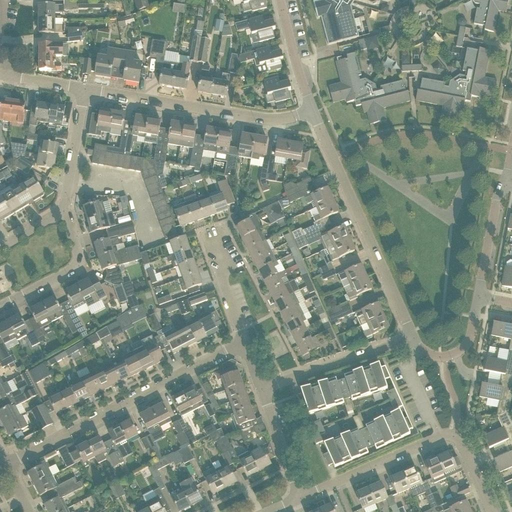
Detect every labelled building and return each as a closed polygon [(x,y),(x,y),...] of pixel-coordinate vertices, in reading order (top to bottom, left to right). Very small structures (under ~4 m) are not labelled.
[(137,13),(149,8),(146,0),(136,0),(133,1),(137,13)] [(231,0),(232,1),(236,0),(241,0),(243,5),(241,5),(243,14),(251,12),(266,9),(264,0),(231,0)] [(320,0),(315,2),(313,2),(317,18),(319,18),(320,17),(323,25),(328,46),(358,38),(351,9),(351,7),(351,6),(354,1),(356,0),(320,0)] [(471,0),(475,4),(480,5),(479,10),(477,9),(474,25),(484,27),(483,31),(492,32),(497,11),(502,12),(504,4),(507,5),(508,0),(471,0)] [(105,10),(105,2),(77,1),(77,10),(105,10)] [(186,13),(187,5),(175,3),(174,11),(186,13)] [(54,6),(39,6),(39,13),(38,14),(38,18),(39,19),(39,20),(54,20),(54,13),(63,13),(63,14),(64,14),(64,6),(63,6),(54,6)] [(247,21),(235,25),(237,32),(250,29),(252,36),(257,34),(259,43),(264,41),(274,39),(272,30),(275,29),(273,21),(264,24),(262,17),(253,20),(247,21)] [(125,25),(134,22),(133,18),(124,20),(124,18),(116,20),(118,29),(125,28),(125,25)] [(458,20),(457,24),(459,27),(463,27),(466,25),(466,22),(464,19),(461,18),(458,20)] [(54,26),(54,20),(39,20),(39,34),(54,34),(54,33),(63,33),(63,34),(64,34),(64,26),(63,26),(54,26)] [(197,63),(203,23),(197,22),(196,32),(194,32),(189,58),(178,56),(173,88),(186,91),(191,62),(197,63)] [(201,39),(204,23),(203,23),(197,63),(204,65),(209,41),(201,39)] [(389,27),(379,29),(380,35),(390,33),(389,27)] [(462,48),(466,28),(460,27),(456,47),(462,48)] [(221,38),(231,36),(229,29),(223,30),(222,35),(221,38)] [(364,40),(358,41),(360,51),(366,49),(364,40)] [(164,58),(166,44),(152,41),(149,58),(156,60),(156,56),(164,58)] [(36,48),(36,51),(38,52),(39,52),(39,57),(53,56),(53,57),(62,57),(62,45),(53,45),(39,45),(39,47),(38,47),(36,48)] [(240,56),(238,63),(254,59),(256,67),(258,75),(267,73),(272,72),(282,69),(280,61),(283,60),(281,52),(272,54),(270,48),(261,50),(260,50),(240,56)] [(121,52),(121,51),(107,49),(106,58),(98,57),(95,77),(110,79),(112,67),(118,68),(121,52)] [(479,49),(479,51),(467,49),(463,72),(466,72),(465,77),(459,76),(450,82),(449,88),(444,87),(445,84),(422,80),(420,92),(417,91),(415,101),(443,106),(440,119),(457,122),(459,109),(463,110),(464,101),(470,102),(471,97),(480,98),(480,95),(493,97),(496,81),(484,79),(489,51),(479,49)] [(133,62),(135,53),(121,51),(121,52),(118,68),(126,69),(124,81),(138,84),(142,64),(133,62)] [(359,77),(361,77),(355,54),(347,56),(347,59),(336,62),(341,84),(329,87),(333,103),(345,100),(346,103),(354,101),(355,107),(361,106),(363,113),(367,112),(370,125),(386,121),(383,108),(410,101),(408,93),(406,93),(403,82),(380,88),(381,90),(377,91),(375,86),(365,80),(360,81),(359,77)] [(238,61),(237,56),(231,55),(231,60),(230,59),(228,73),(236,75),(238,61)] [(53,66),(53,57),(53,56),(39,57),(39,71),(61,71),(61,66),(53,66)] [(173,88),(178,56),(176,64),(163,62),(159,86),(173,88)] [(386,66),(392,68),(394,61),(388,59),(386,66)] [(90,76),(93,61),(85,60),(82,74),(90,76)] [(207,80),(209,68),(202,66),(198,93),(212,95),(214,81),(207,80)] [(226,97),(230,76),(222,74),(221,83),(214,81),(212,95),(226,97)] [(280,84),(278,78),(277,75),(267,77),(268,81),(263,82),(267,96),(265,96),(267,104),(275,102),(275,103),(290,100),(287,91),(291,90),(289,82),(280,84)] [(0,121),(9,123),(12,101),(1,100),(0,106),(0,121)] [(23,118),(25,103),(12,101),(9,123),(23,126),(24,118),(23,118)] [(49,122),(51,107),(37,105),(37,110),(31,109),(28,127),(36,127),(37,122),(48,124),(48,122),(49,122)] [(63,112),(64,109),(51,107),(49,122),(55,123),(54,126),(68,129),(71,114),(63,112)] [(97,132),(109,134),(113,114),(101,112),(101,111),(100,111),(100,116),(92,114),(88,135),(97,137),(97,132)] [(124,115),(124,116),(113,114),(109,134),(110,131),(122,133),(125,115),(124,115)] [(128,131),(127,138),(132,139),(130,150),(132,150),(133,141),(136,141),(137,138),(138,138),(144,139),(148,120),(137,118),(137,117),(136,117),(135,123),(134,127),(133,132),(128,131)] [(144,139),(144,143),(151,144),(152,136),(158,137),(159,131),(159,128),(160,122),(159,121),(159,122),(148,120),(144,139)] [(171,123),(169,139),(168,145),(180,147),(183,126),(172,124),(172,123),(171,123)] [(195,128),(183,126),(180,147),(192,149),(196,127),(195,127),(195,128)] [(208,130),(208,129),(207,129),(203,151),(197,150),(194,168),(200,169),(203,152),(215,154),(219,132),(208,130)] [(219,132),(215,154),(223,156),(223,154),(227,155),(228,155),(233,156),(234,148),(229,147),(230,143),(231,134),(231,133),(230,134),(219,132)] [(243,136),(242,135),(238,157),(238,158),(250,160),(253,138),(243,136)] [(38,137),(37,146),(40,147),(38,155),(55,158),(57,145),(49,144),(50,138),(38,137)] [(124,156),(127,138),(121,137),(119,149),(118,155),(124,156)] [(127,138),(124,156),(125,156),(129,157),(130,150),(132,139),(127,138)] [(266,140),(253,138),(250,160),(258,162),(258,159),(263,159),(267,140),(266,140)] [(276,157),(287,159),(290,144),(278,142),(275,158),(276,158),(276,157)] [(25,156),(26,146),(10,143),(13,163),(11,164),(12,164),(16,162),(21,158),(25,156)] [(154,156),(153,161),(155,161),(159,162),(160,155),(162,144),(156,143),(156,145),(154,156)] [(290,144),(287,159),(296,161),(302,162),(301,169),(306,170),(309,152),(302,151),(303,146),(302,146),(290,144)] [(106,153),(113,154),(118,155),(119,149),(107,147),(106,153)] [(194,168),(197,150),(192,149),(189,167),(194,168)] [(98,165),(100,152),(94,151),(92,164),(98,165)] [(104,166),(106,153),(100,152),(98,165),(104,166)] [(110,168),(113,154),(106,153),(104,166),(110,168)] [(55,158),(38,155),(36,168),(53,171),(54,165),(57,164),(57,160),(55,158)] [(125,156),(124,156),(118,155),(116,169),(123,170),(125,156)] [(228,155),(227,155),(223,177),(229,178),(233,156),(228,155)] [(238,158),(238,157),(233,156),(229,178),(234,179),(238,158)] [(135,172),(137,158),(133,157),(133,158),(131,158),(129,171),(135,172)] [(30,170),(33,166),(21,158),(16,162),(19,163),(30,170)] [(141,159),(137,158),(135,172),(140,173),(141,174),(143,159),(141,159)] [(150,160),(150,161),(143,159),(141,174),(143,181),(156,177),(156,176),(156,173),(156,172),(155,161),(153,161),(150,160)] [(260,179),(259,183),(263,193),(269,190),(266,181),(265,181),(268,162),(263,161),(262,168),(260,179)] [(30,170),(19,163),(16,162),(12,164),(16,168),(27,175),(30,170)] [(268,162),(265,181),(276,182),(277,177),(272,176),(274,163),(268,162)] [(4,179),(11,175),(7,170),(1,174),(4,179)] [(156,173),(156,176),(156,177),(158,183),(160,188),(161,189),(168,187),(163,173),(156,173)] [(146,187),(158,183),(156,177),(143,181),(146,187)] [(34,179),(23,186),(33,203),(44,196),(42,194),(34,179)] [(290,184),(283,187),(285,193),(285,194),(287,199),(303,191),(313,187),(310,179),(296,186),(290,184)] [(234,204),(231,194),(226,181),(217,184),(221,196),(210,200),(209,196),(208,196),(214,215),(227,210),(226,207),(234,204)] [(148,193),(160,188),(158,183),(146,187),(148,193)] [(22,209),(33,203),(23,186),(12,193),(22,209)] [(9,187),(0,192),(0,196),(2,199),(11,215),(22,209),(12,193),(9,187)] [(163,195),(161,189),(160,188),(148,193),(150,199),(163,195)] [(307,198),(303,200),(306,205),(310,203),(313,210),(315,209),(332,201),(327,189),(318,193),(316,194),(307,198)] [(303,200),(307,198),(303,191),(287,199),(277,203),(280,209),(280,211),(290,206),(289,204),(303,198),(303,200)] [(152,205),(165,201),(163,195),(150,199),(152,205)] [(11,215),(1,199),(0,196),(0,219),(3,217),(4,220),(11,215)] [(86,214),(88,221),(106,215),(102,202),(98,204),(96,196),(85,196),(88,207),(84,208),(81,209),(83,214),(86,214)] [(192,223),(203,219),(195,196),(183,200),(185,204),(184,204),(192,223)] [(208,196),(196,200),(195,196),(203,219),(214,215),(208,196)] [(122,211),(129,209),(125,197),(119,199),(122,211)] [(154,211),(167,206),(165,201),(152,205),(154,211)] [(300,229),(291,234),(294,241),(296,241),(320,230),(317,223),(327,218),(337,213),(332,201),(315,209),(313,210),(309,212),(312,218),(315,223),(312,224),(313,226),(301,232),(300,229)] [(268,215),(280,209),(277,203),(265,209),(268,215)] [(180,227),(192,223),(184,204),(173,208),(180,227)] [(156,217),(169,212),(167,206),(154,211),(156,217)] [(158,223),(171,218),(169,212),(156,217),(158,223)] [(90,228),(87,229),(89,234),(91,233),(109,228),(110,234),(119,232),(118,225),(115,226),(112,213),(106,215),(88,221),(90,228)] [(161,229),(173,224),(171,218),(158,223),(161,229)] [(282,219),(284,219),(283,218),(276,222),(280,228),(285,226),(282,219)] [(249,222),(236,228),(242,240),(261,230),(255,219),(249,222)] [(119,232),(133,228),(132,222),(118,225),(119,232)] [(163,235),(175,230),(173,224),(161,229),(163,235)] [(320,230),(296,241),(299,249),(308,245),(306,242),(318,236),(319,239),(321,238),(326,250),(349,240),(344,228),(330,234),(326,227),(320,230)] [(121,238),(135,234),(133,228),(119,232),(121,238)] [(165,241),(178,236),(175,230),(163,235),(165,241)] [(259,231),(261,230),(242,240),(248,250),(265,242),(259,231)] [(108,241),(95,245),(99,258),(112,254),(125,250),(123,244),(119,245),(118,239),(121,238),(119,232),(110,234),(112,240),(108,241)] [(286,244),(292,242),(289,234),(283,237),(286,244)] [(173,255),(189,250),(184,238),(169,244),(173,255)] [(331,262),(354,252),(349,240),(326,250),(331,262)] [(253,261),(270,252),(265,242),(248,250),(253,261)] [(291,255),(297,252),(292,242),(286,244),(291,255)] [(112,254),(99,258),(102,271),(104,270),(116,267),(118,266),(122,265),(130,263),(128,258),(126,250),(127,250),(125,250),(112,254)] [(173,269),(193,262),(189,250),(173,255),(173,256),(166,258),(168,264),(171,263),(173,269)] [(149,264),(146,253),(145,252),(140,254),(143,266),(145,266),(149,264)] [(271,265),(276,263),(270,252),(253,261),(259,271),(271,265)] [(296,266),(302,263),(297,252),(291,255),(296,266)] [(505,267),(502,283),(504,283),(503,287),(511,289),(511,261),(510,261),(506,264),(505,267)] [(181,279),(197,273),(193,262),(173,269),(178,267),(181,279)] [(301,277),(307,274),(302,263),(296,266),(289,269),(290,273),(298,269),(301,277)] [(152,268),(151,269),(149,264),(145,266),(143,266),(144,270),(146,269),(148,278),(154,275),(152,268)] [(282,272),(277,275),(271,265),(259,271),(264,282),(283,273),(282,272)] [(320,276),(333,270),(330,265),(318,270),(320,276)] [(349,286),(366,278),(361,266),(348,272),(347,270),(337,275),(340,282),(346,280),(349,286)] [(323,281),(335,276),(333,270),(320,276),(323,281)] [(122,278),(121,278),(119,272),(106,276),(104,281),(112,285),(115,286),(121,285),(123,284),(122,278)] [(181,279),(178,280),(183,292),(188,290),(197,287),(201,285),(197,273),(181,279)] [(279,281),(285,278),(283,273),(264,282),(269,293),(282,286),(279,281)] [(306,288),(312,285),(307,274),(301,277),(306,288)] [(151,285),(157,283),(154,275),(148,278),(151,285)] [(356,297),(371,290),(366,278),(349,286),(352,293),(346,295),(349,302),(357,298),(356,297)] [(76,284),(75,285),(76,287),(86,305),(88,309),(107,299),(100,286),(93,290),(88,280),(82,283),(82,282),(76,285),(76,284)] [(123,284),(121,285),(126,298),(134,295),(130,282),(123,284)] [(275,303),(293,294),(288,283),(282,286),(269,293),(275,303)] [(115,286),(112,285),(119,304),(127,302),(126,299),(126,298),(121,285),(115,286)] [(309,294),(315,292),(312,285),(306,288),(309,294)] [(74,311),(86,305),(76,287),(64,293),(74,311)] [(281,314),(298,305),(299,305),(293,294),(275,303),(281,314)] [(134,296),(126,299),(127,302),(130,309),(138,307),(134,296)] [(158,306),(172,302),(170,296),(157,301),(158,306)] [(191,307),(204,303),(201,296),(188,301),(190,307),(191,307)] [(54,299),(42,305),(49,318),(51,323),(63,317),(58,307),(54,299)] [(315,310),(321,307),(318,300),(312,303),(315,310)] [(191,307),(190,307),(188,301),(176,305),(178,310),(178,311),(181,316),(193,312),(191,307)] [(336,314),(350,308),(347,303),(326,312),(328,318),(336,314)] [(34,318),(28,321),(40,344),(40,343),(39,342),(45,339),(39,329),(51,323),(49,318),(42,305),(30,311),(34,318)] [(178,311),(178,310),(176,305),(163,309),(166,315),(178,311)] [(303,316),(304,316),(298,305),(281,314),(286,325),(303,316)] [(362,309),(355,313),(361,326),(366,324),(383,316),(377,305),(363,311),(362,309)] [(321,307),(315,310),(318,316),(324,314),(321,307)] [(111,321),(107,313),(102,315),(98,308),(91,312),(99,327),(111,321)] [(339,320),(352,314),(350,308),(336,314),(328,318),(332,327),(340,323),(339,320)] [(202,323),(200,324),(207,337),(208,338),(213,336),(213,334),(218,332),(223,329),(221,325),(214,311),(208,314),(211,319),(202,323)] [(75,313),(70,315),(78,332),(82,339),(87,336),(84,330),(77,317),(75,313)] [(121,330),(132,325),(126,313),(116,319),(117,322),(120,328),(121,330)] [(72,335),(78,332),(70,315),(63,319),(72,335)] [(301,323),(306,321),(303,316),(286,325),(292,335),(304,329),(301,323)] [(366,338),(388,329),(383,316),(366,324),(369,331),(363,333),(366,338)] [(40,344),(28,321),(23,324),(19,317),(7,323),(14,336),(17,342),(26,337),(32,348),(40,344)] [(207,337),(200,324),(197,319),(186,325),(185,323),(195,343),(197,344),(201,342),(202,340),(207,337)] [(511,351),(511,319),(511,320),(510,326),(493,323),(491,336),(511,340),(509,351),(511,351)] [(121,330),(120,328),(117,322),(111,325),(113,330),(116,329),(117,332),(121,330)] [(328,322),(322,325),(325,332),(331,329),(328,322)] [(2,342),(14,336),(7,323),(0,326),(0,350),(5,360),(10,357),(2,342)] [(184,349),(195,343),(185,323),(174,329),(172,325),(184,349)] [(173,355),(184,349),(172,325),(161,331),(156,333),(162,344),(166,341),(173,355)] [(103,340),(111,335),(106,327),(96,334),(100,342),(111,364),(111,363),(121,382),(132,377),(122,357),(121,358),(120,356),(115,359),(113,354),(111,356),(103,340)] [(314,337),(310,339),(304,329),(292,335),(297,346),(314,337)] [(330,343),(336,340),(331,329),(325,332),(330,343)] [(90,348),(100,342),(96,334),(86,339),(90,348)] [(348,346),(344,337),(343,335),(337,338),(342,349),(348,346)] [(164,361),(160,352),(152,336),(141,342),(153,366),(164,361)] [(307,354),(320,348),(314,337),(297,346),(303,357),(307,354)] [(90,348),(86,339),(76,345),(78,351),(82,348),(88,345),(90,348)] [(142,372),(153,366),(141,342),(140,342),(143,347),(132,352),(142,372)] [(76,345),(69,349),(72,355),(78,351),(76,345)] [(511,383),(511,351),(509,351),(506,362),(486,359),(484,372),(501,375),(500,381),(511,383)] [(68,357),(65,352),(55,358),(58,363),(68,357)] [(132,377),(142,372),(132,352),(122,357),(132,377)] [(5,360),(0,362),(0,364),(2,368),(8,365),(10,369),(15,366),(14,365),(13,363),(10,357),(5,360)] [(51,367),(58,363),(55,358),(48,362),(51,367)] [(110,387),(121,382),(111,363),(111,364),(101,369),(110,387)] [(35,385),(50,376),(43,365),(28,374),(35,385)] [(305,406),(308,415),(344,403),(343,401),(348,399),(351,398),(352,401),(387,389),(384,380),(389,378),(389,379),(390,378),(385,367),(384,367),(384,368),(380,369),(380,368),(379,365),(372,367),(372,366),(361,370),(355,372),(344,376),(345,379),(337,382),(335,378),(324,382),(319,384),(318,384),(307,388),(301,390),(302,393),(301,393),(302,395),(298,396),(298,395),(296,396),(301,407),(305,406)] [(237,373),(235,374),(233,368),(216,374),(218,380),(222,379),(226,391),(241,385),(237,373)] [(99,393),(110,387),(101,369),(100,369),(103,374),(97,377),(95,374),(91,376),(99,393)] [(91,376),(90,374),(79,380),(88,398),(99,393),(91,376)] [(78,378),(68,383),(71,390),(78,403),(88,398),(79,380),(78,378)] [(508,414),(511,393),(511,383),(500,381),(499,387),(482,384),(479,397),(499,401),(496,415),(508,414)] [(5,397),(12,394),(7,384),(0,387),(0,400),(6,398),(5,397)] [(17,398),(35,389),(32,384),(14,393),(17,398)] [(207,398),(213,395),(207,384),(201,387),(207,398)] [(230,402),(246,397),(241,385),(226,391),(230,402)] [(194,389),(183,394),(192,412),(203,406),(203,405),(196,392),(194,388),(194,389)] [(20,404),(38,396),(35,389),(17,398),(20,404)] [(394,410),(402,406),(395,389),(386,393),(394,410)] [(67,409),(78,403),(71,390),(60,396),(67,409)] [(183,394),(172,400),(177,409),(181,417),(186,415),(192,412),(183,394)] [(216,403),(214,397),(213,395),(207,398),(211,405),(216,403)] [(56,414),(67,409),(60,396),(49,401),(56,414)] [(234,414),(250,408),(246,397),(230,402),(234,414)] [(209,405),(213,412),(219,410),(216,403),(211,405),(210,406),(209,405)] [(53,424),(48,415),(43,405),(31,411),(41,430),(53,424)] [(171,422),(167,414),(162,405),(151,411),(160,428),(171,422)] [(209,405),(204,408),(209,418),(214,416),(213,412),(209,405)] [(20,417),(15,407),(14,406),(8,409),(0,413),(0,419),(3,426),(22,416),(20,417)] [(250,422),(254,421),(250,408),(234,414),(230,416),(236,433),(239,432),(252,428),(250,422)] [(151,411),(140,416),(145,425),(148,432),(148,433),(149,436),(150,436),(154,434),(161,431),(160,428),(151,411)] [(357,458),(368,454),(366,450),(374,446),(376,450),(387,445),(392,442),(392,443),(403,438),(403,437),(409,435),(408,432),(408,430),(411,429),(411,430),(413,429),(407,417),(407,418),(403,420),(399,411),(365,426),(366,428),(364,430),(358,432),(357,429),(323,444),(327,453),(323,455),(328,467),(329,466),(329,465),(332,464),(333,465),(334,468),(340,465),(341,466),(352,461),(357,458)] [(507,448),(511,445),(511,422),(508,414),(496,415),(502,429),(483,437),(489,449),(505,442),(507,448)] [(28,427),(24,418),(22,416),(3,426),(9,437),(28,427)] [(189,428),(187,429),(181,419),(177,422),(189,446),(197,442),(189,428)] [(321,435),(325,433),(319,421),(307,426),(316,445),(323,441),(321,435)] [(138,437),(135,430),(130,422),(119,427),(127,443),(138,437)] [(182,449),(189,446),(177,422),(172,424),(177,435),(175,437),(180,447),(179,448),(180,450),(180,451),(182,449)] [(127,443),(119,427),(108,433),(118,453),(121,451),(129,447),(127,443)] [(252,428),(239,432),(241,438),(244,443),(252,438),(250,434),(254,433),(252,427),(252,428)] [(218,434),(217,432),(209,436),(213,444),(216,443),(222,455),(227,452),(221,439),(220,439),(218,434)] [(162,460),(150,436),(149,436),(145,438),(150,449),(153,454),(157,463),(162,460)] [(228,453),(232,451),(226,437),(220,439),(221,439),(227,452),(228,453)] [(106,453),(103,447),(98,438),(87,444),(94,457),(98,464),(106,460),(102,454),(106,453)] [(145,438),(140,441),(145,451),(150,449),(145,438)] [(262,452),(251,457),(259,471),(270,465),(268,461),(275,458),(270,443),(260,448),(262,452)] [(77,450),(69,454),(75,465),(80,462),(83,469),(88,466),(89,464),(87,461),(94,457),(87,444),(76,450),(77,450)] [(511,445),(507,448),(510,454),(494,461),(499,473),(511,467),(511,445)] [(75,465),(69,454),(65,446),(57,450),(67,469),(75,465)] [(187,447),(183,449),(189,462),(194,460),(187,447)] [(184,465),(189,462),(182,449),(180,451),(180,450),(177,452),(184,465)] [(251,457),(249,452),(237,458),(247,477),(259,471),(251,457)] [(119,466),(124,464),(118,453),(113,455),(119,466)] [(443,454),(436,457),(444,474),(446,479),(456,474),(455,472),(457,472),(461,470),(462,469),(456,456),(451,458),(449,454),(444,456),(443,454)] [(114,469),(119,466),(113,455),(108,458),(114,469)] [(446,479),(444,474),(436,457),(424,462),(433,484),(446,479)] [(169,466),(169,465),(166,458),(162,460),(157,463),(147,468),(154,480),(159,477),(160,477),(157,472),(169,466)] [(52,476),(49,470),(45,461),(37,465),(35,462),(28,465),(32,472),(29,473),(29,474),(28,474),(34,486),(52,476)] [(236,483),(227,467),(226,465),(214,471),(224,489),(236,483)] [(224,489),(214,471),(213,469),(202,475),(213,495),(224,489)] [(432,495),(425,481),(421,483),(415,469),(403,474),(409,489),(413,497),(424,492),(427,497),(432,495)] [(397,494),(409,489),(403,474),(391,480),(397,494)] [(54,485),(56,484),(52,476),(34,486),(40,497),(56,488),(54,485)] [(159,490),(164,487),(159,477),(154,480),(158,489),(159,489),(159,490)] [(77,484),(74,478),(58,487),(61,493),(77,484)] [(201,501),(197,492),(191,481),(180,487),(190,507),(201,501)] [(63,498),(84,488),(81,482),(77,484),(61,493),(63,498)] [(120,498),(125,496),(119,483),(114,485),(120,498)] [(115,501),(120,498),(114,485),(108,488),(115,501)] [(398,511),(398,510),(392,496),(386,498),(380,485),(369,490),(375,504),(385,499),(390,509),(390,508),(392,511),(398,511)] [(178,511),(179,511),(190,507),(180,487),(168,493),(178,511)] [(455,500),(469,494),(466,488),(459,491),(457,487),(450,489),(455,500)] [(161,493),(159,490),(159,489),(158,489),(153,492),(155,498),(145,504),(148,511),(163,511),(160,505),(165,502),(161,493)] [(362,509),(375,504),(369,490),(356,495),(362,509)] [(443,505),(438,492),(432,495),(437,507),(443,505)] [(47,511),(61,511),(67,509),(61,498),(45,506),(47,511)] [(469,511),(466,503),(444,511),(469,511)]
